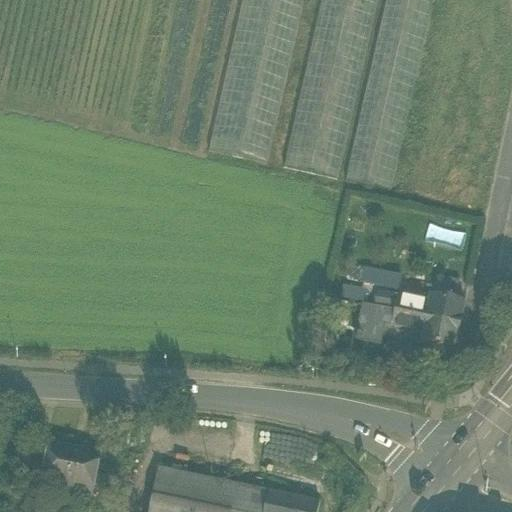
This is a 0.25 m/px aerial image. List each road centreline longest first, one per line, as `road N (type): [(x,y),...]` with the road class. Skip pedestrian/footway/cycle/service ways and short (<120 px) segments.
road 1 (unclassified): [(446,470),(371,428),(236,398),(0,381)]
road 2 (unclassified): [(511,140),(469,362)]
